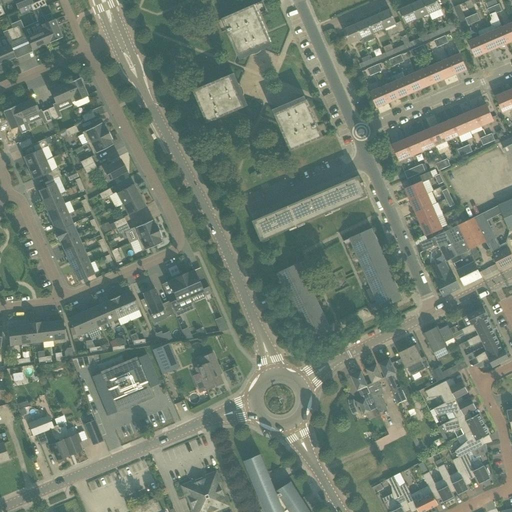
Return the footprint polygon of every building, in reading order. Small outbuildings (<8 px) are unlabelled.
[(13,0),(18,10),(33,4),(30,0),(13,0)] [(46,6),(43,0),(42,0),(30,6),(33,12),(46,6)] [(422,0),(411,5),(417,19),(429,14),(422,0)] [(441,9),(436,0),(422,0),(429,14),(441,9)] [(460,4),(454,6),(458,15),(463,13),(460,4)] [(497,5),(493,7),(495,13),(496,14),(502,11),(499,4),(497,5)] [(259,51),(258,48),(271,42),(258,12),(256,13),(253,6),(255,5),(222,19),(239,56),(252,50),(253,54),(259,51)] [(406,24),(417,19),(411,5),(400,10),(406,24)] [(493,7),(487,9),(490,15),(495,13),(493,7)] [(390,10),(379,15),(385,29),(396,24),(390,10)] [(492,26),(490,27),(492,32),(498,47),(508,43),(509,43),(503,27),(496,14),(495,13),(490,15),(491,19),(490,22),(492,26)] [(475,23),(480,20),(477,14),(471,16),(475,23)] [(379,15),(367,20),(373,34),(385,29),(379,15)] [(475,23),(471,16),(466,18),(468,25),(475,23)] [(44,18),(37,21),(37,22),(39,27),(42,25),(49,43),(62,38),(54,20),(46,24),(44,18)] [(20,20),(11,25),(12,29),(18,26),(23,37),(27,38),(32,50),(49,43),(42,25),(39,27),(37,22),(23,28),(20,20)] [(367,20),(355,25),(362,39),(364,44),(375,39),(373,34),(367,20)] [(511,23),(503,27),(509,43),(511,41),(511,23)] [(453,24),(441,29),(443,34),(455,29),(453,24)] [(355,25),(344,30),(350,44),(359,40),(362,39),(355,25)] [(18,26),(12,29),(17,40),(23,37),(18,26)] [(12,29),(7,31),(12,42),(17,40),(12,29)] [(492,32),(481,37),(487,52),(497,48),(498,48),(498,47),(492,32)] [(404,44),(398,47),(400,52),(412,47),(410,43),(406,35),(401,37),(404,44)] [(425,36),(414,41),(416,45),(427,41),(425,36)] [(448,42),(446,36),(439,38),(442,45),(448,42)] [(469,42),(476,57),(486,53),(487,52),(481,37),(469,42)] [(437,48),(442,45),(439,38),(434,41),(437,48)] [(391,44),(383,48),(385,53),(387,57),(396,54),(394,49),(393,49),(391,44)] [(0,63),(15,58),(9,45),(0,49),(0,63)] [(417,48),(420,55),(426,52),(423,45),(417,48)] [(415,57),(420,55),(417,48),(412,50),(415,57)] [(380,50),(372,53),(375,58),(377,62),(384,59),(382,55),(382,54),(380,50)] [(460,54),(448,59),(455,75),(456,75),(456,74),(466,70),(467,70),(460,54)] [(395,57),(398,64),(404,62),(401,55),(395,57)] [(392,66),(398,64),(395,57),(389,60),(392,66)] [(448,59),(437,64),(444,80),(445,79),(455,75),(448,59)] [(376,73),(379,72),(382,71),(379,64),(374,67),(376,73)] [(437,64),(426,68),(433,84),(434,84),(444,79),(437,64)] [(370,76),(376,73),(374,67),(367,69),(370,76)] [(412,67),(402,72),(402,73),(404,78),(411,94),(411,93),(421,89),(422,89),(415,73),(412,67)] [(426,68),(415,73),(422,89),(423,89),(423,88),(433,84),(426,68)] [(221,79),(194,91),(205,118),(216,113),(218,119),(233,112),(236,111),(245,107),(239,94),(242,93),(240,87),(238,87),(237,88),(231,75),(221,79)] [(79,78),(67,84),(75,101),(72,102),(71,103),(72,104),(74,109),(85,104),(82,98),(87,96),(79,78)] [(404,78),(393,82),(400,98),(410,94),(411,94),(404,78)] [(393,82),(382,87),(389,103),(399,98),(399,99),(400,98),(393,82)] [(67,84),(50,92),(56,104),(58,110),(72,104),(71,103),(72,102),(75,101),(67,84)] [(380,88),(371,92),(377,108),(378,108),(378,107),(388,103),(389,103),(382,87),(380,88)] [(496,96),(503,113),(510,110),(511,115),(511,99),(509,91),(497,96),(496,96)] [(16,107),(23,124),(26,122),(24,117),(38,112),(33,99),(16,107)] [(286,105),(288,108),(274,114),(291,151),(323,137),(318,139),(314,128),(319,126),(307,100),(294,106),(292,102),(286,105)] [(486,105),(474,110),(481,126),(494,121),(487,105),(486,105)] [(23,124),(16,107),(15,106),(3,111),(11,129),(23,124)] [(48,110),(52,121),(58,118),(54,107),(48,110)] [(55,127),(52,121),(48,110),(42,112),(49,129),(55,127)] [(470,131),(481,126),(474,110),(463,115),(470,131)] [(81,116),(84,122),(95,117),(92,111),(81,116)] [(463,115),(452,120),(458,136),(470,131),(463,115)] [(452,120),(440,125),(447,141),(458,136),(452,120)] [(83,134),(78,137),(82,146),(88,144),(108,133),(105,127),(103,128),(101,123),(82,133),(83,134)] [(440,125),(429,130),(436,146),(447,141),(440,125)] [(75,126),(64,131),(67,137),(78,132),(75,126)] [(429,130),(417,135),(424,151),(436,146),(429,130)] [(501,130),(496,132),(498,138),(504,136),(501,130)] [(108,133),(88,144),(93,155),(112,145),(110,140),(112,139),(108,133)] [(492,133),(486,136),(488,143),(495,140),(492,133)] [(417,135),(406,139),(413,156),(424,151),(417,135)] [(483,145),(488,143),(486,136),(480,138),(483,145)] [(511,137),(500,143),(506,154),(511,150),(511,137)] [(29,139),(18,144),(21,150),(32,145),(29,139)] [(35,152),(23,157),(23,158),(28,168),(46,160),(53,158),(48,146),(47,145),(46,143),(45,139),(32,145),(35,152)] [(400,161),(409,157),(413,156),(406,139),(394,145),(394,144),(393,145),(400,161)] [(469,145),(463,147),(466,154),(472,152),(469,145)] [(461,157),(466,154),(463,147),(458,150),(461,157)] [(80,162),(83,168),(94,163),(91,157),(80,162)] [(103,168),(102,168),(109,181),(110,181),(126,172),(127,172),(120,159),(119,159),(119,160),(103,168)] [(448,159),(442,161),(445,168),(451,166),(448,159)] [(46,160),(28,168),(32,179),(33,180),(45,175),(48,181),(61,176),(57,169),(51,172),(46,160)] [(439,171),(445,168),(442,161),(436,164),(439,171)] [(94,163),(83,168),(86,174),(97,168),(94,163)] [(407,179),(417,175),(420,173),(417,167),(405,172),(407,179)] [(78,177),(75,170),(66,174),(69,181),(78,177)] [(410,187),(405,189),(406,190),(411,200),(410,201),(411,201),(428,193),(432,192),(433,191),(428,180),(433,178),(433,177),(431,171),(413,179),(413,180),(415,185),(410,187)] [(444,182),(440,174),(435,176),(439,184),(444,182)] [(339,184),(324,191),(332,211),(368,196),(363,185),(364,184),(363,182),(362,183),(359,176),(343,182),(339,183),(339,184)] [(55,184),(38,191),(43,201),(59,194),(55,184)] [(122,205),(139,195),(134,185),(134,184),(116,194),(122,205)] [(113,194),(110,189),(99,194),(102,200),(113,194)] [(446,199),(451,197),(447,189),(442,191),(446,199)] [(289,206),(297,226),(332,211),(324,191),(308,197),(304,198),(304,199),(289,206)] [(428,193),(411,201),(416,212),(415,212),(416,212),(433,205),(428,193)] [(46,211),(63,204),(59,194),(43,201),(42,201),(46,211)] [(139,195),(122,205),(127,215),(127,216),(145,206),(139,195)] [(451,197),(446,199),(450,207),(455,205),(451,197)] [(502,213),(510,231),(511,230),(511,199),(498,206),(502,213)] [(51,221),(68,213),(63,204),(46,211),(51,221)] [(433,205),(416,212),(416,213),(421,224),(420,224),(421,224),(438,217),(433,205)] [(269,214),(253,221),(262,242),(297,226),(289,206),(273,213),(273,212),(268,214),(269,214)] [(493,208),(497,215),(502,213),(498,206),(493,208)] [(461,211),(456,213),(460,221),(465,219),(461,211)] [(55,231),(72,223),(68,213),(51,221),(55,231)] [(486,242),(499,269),(511,262),(511,254),(506,243),(500,246),(483,213),(475,217),(486,242)] [(438,217),(421,224),(426,235),(425,235),(426,236),(435,232),(443,228),(443,227),(438,217)] [(475,217),(446,231),(458,256),(459,256),(461,260),(454,263),(458,271),(457,271),(465,285),(481,277),(474,263),(476,262),(476,261),(481,259),(475,247),(486,242),(475,217)] [(124,218),(113,223),(116,229),(127,224),(124,218)] [(130,230),(125,232),(130,243),(137,240),(158,231),(156,224),(154,225),(152,220),(132,229),(130,230)] [(59,242),(60,242),(77,234),(72,223),(55,231),(54,231),(59,242)] [(127,224),(116,229),(119,235),(125,232),(130,230),(127,224)] [(391,304),(402,299),(399,291),(397,291),(394,285),(396,284),(393,278),(392,279),(389,273),(390,272),(388,266),(386,267),(384,260),(385,260),(383,254),(381,254),(378,248),(380,247),(377,241),(376,242),(373,236),(374,235),(372,229),(343,242),(344,242),(353,238),(378,294),(381,301),(371,305),(373,311),(391,303),(391,304)] [(137,240),(130,243),(134,254),(141,251),(142,251),(161,243),(159,238),(161,237),(158,231),(137,240)] [(419,244),(423,252),(437,245),(442,255),(435,258),(438,266),(432,269),(438,282),(437,283),(443,296),(460,288),(453,275),(452,275),(446,262),(458,256),(446,231),(419,244)] [(63,251),(81,243),(77,234),(60,242),(63,251)] [(68,261),(85,253),(81,243),(63,251),(68,261)] [(111,251),(116,262),(122,260),(117,249),(111,251)] [(85,253),(68,261),(72,271),(73,271),(90,264),(85,253)] [(297,265),(306,261),(306,260),(277,274),(311,343),(321,338),(321,337),(338,329),(336,323),(326,328),(297,265)] [(90,264),(73,271),(78,281),(94,274),(90,264)] [(189,272),(180,276),(192,303),(193,303),(190,297),(202,292),(204,296),(211,293),(205,281),(203,276),(197,279),(194,271),(189,273),(189,272)] [(173,294),(167,297),(169,301),(174,313),(174,314),(175,317),(195,309),(192,303),(180,276),(172,279),(172,280),(168,282),(173,294)] [(154,288),(142,293),(151,315),(163,310),(166,317),(174,314),(174,313),(169,301),(161,305),(154,288)] [(130,292),(120,296),(127,314),(138,309),(130,292)] [(117,318),(127,314),(120,296),(119,296),(109,300),(117,318)] [(117,318),(109,300),(109,301),(99,305),(107,323),(117,318)] [(107,323),(99,305),(89,310),(97,327),(107,323)] [(472,325),(486,318),(488,317),(484,308),(467,316),(472,325)] [(97,327),(89,310),(79,314),(87,331),(97,327)] [(76,336),(87,331),(79,314),(69,319),(76,336)] [(491,328),(486,318),(472,325),(462,329),(465,335),(477,331),(479,335),(491,328)] [(62,321),(51,322),(53,341),(64,339),(62,321)] [(29,323),(29,325),(31,343),(42,342),(43,342),(40,323),(40,322),(29,323)] [(51,322),(40,323),(43,342),(42,342),(43,348),(54,346),(53,341),(51,322)] [(227,330),(224,323),(217,326),(219,332),(227,330)] [(29,325),(18,326),(21,345),(31,343),(29,325)] [(18,326),(7,327),(10,346),(21,345),(18,326)] [(438,360),(439,360),(443,357),(449,354),(446,347),(447,346),(447,347),(456,342),(455,339),(453,335),(450,329),(448,326),(439,330),(437,327),(424,334),(434,353),(438,360)] [(455,326),(450,329),(453,335),(457,332),(458,332),(458,331),(455,326)] [(491,328),(479,335),(467,340),(468,341),(470,346),(483,342),(485,346),(497,340),(491,328)] [(189,331),(183,334),(186,340),(192,337),(189,331)] [(154,334),(158,344),(159,344),(165,341),(162,334),(161,332),(154,334)] [(133,341),(133,345),(139,344),(139,340),(136,333),(130,336),(132,342),(133,341)] [(503,351),(497,340),(485,346),(487,351),(482,353),(476,357),(479,363),(482,362),(489,359),(488,358),(503,351)] [(162,375),(179,368),(169,343),(152,350),(162,375)] [(406,347),(400,351),(401,352),(400,353),(407,368),(408,368),(411,376),(429,366),(425,357),(421,359),(414,346),(408,349),(407,349),(406,348),(407,348),(406,347)] [(504,350),(503,351),(488,358),(489,359),(493,367),(509,359),(504,350)] [(198,374),(192,376),(199,393),(206,390),(222,383),(219,375),(216,367),(218,366),(213,353),(200,358),(202,364),(196,367),(198,374)] [(144,398),(146,397),(147,396),(147,395),(148,395),(149,394),(149,392),(150,391),(150,390),(150,389),(150,388),(152,387),(151,385),(156,383),(157,385),(159,384),(147,354),(138,358),(138,360),(101,375),(101,373),(91,377),(107,416),(116,412),(116,410),(141,400),(143,399),(144,398)] [(397,388),(394,381),(392,375),(396,373),(390,359),(379,364),(391,390),(397,404),(406,400),(401,387),(397,388)] [(444,365),(442,366),(441,367),(433,371),(438,382),(445,378),(446,378),(463,369),(467,366),(465,361),(460,363),(449,369),(447,370),(444,365)] [(377,365),(367,370),(373,383),(367,386),(380,413),(388,410),(385,404),(386,404),(381,395),(384,393),(378,381),(383,379),(377,365)] [(361,372),(351,376),(358,391),(358,390),(361,397),(363,396),(365,400),(359,402),(364,414),(368,413),(368,412),(377,408),(380,413),(367,386),(361,372)] [(441,396),(445,403),(445,404),(460,397),(468,392),(463,381),(454,386),(451,379),(425,391),(429,398),(441,396)] [(462,402),(460,397),(445,404),(445,403),(434,409),(437,416),(453,412),(456,418),(456,419),(468,413),(477,409),(471,398),(462,402)] [(169,400),(163,402),(169,417),(175,415),(169,400)] [(157,422),(168,419),(165,407),(153,410),(157,422)] [(461,429),(464,434),(484,424),(485,424),(482,420),(479,414),(471,419),(468,413),(456,419),(456,418),(442,425),(446,432),(461,429)] [(49,416),(28,424),(33,436),(36,435),(43,431),(50,428),(53,427),(49,416)] [(55,419),(54,419),(57,426),(69,455),(81,450),(78,443),(81,442),(80,442),(77,434),(77,433),(76,434),(73,427),(66,430),(63,423),(66,422),(64,416),(55,419)] [(93,445),(103,441),(94,421),(85,425),(93,445)] [(490,435),(484,424),(464,434),(457,438),(461,446),(455,451),(456,452),(458,457),(459,458),(460,458),(469,453),(478,449),(483,446),(484,446),(481,439),(490,435)] [(56,442),(48,445),(51,453),(54,452),(57,460),(69,455),(57,426),(53,427),(50,428),(56,442)] [(43,431),(36,435),(40,445),(48,442),(43,431)] [(478,449),(481,456),(486,453),(483,446),(478,449)] [(469,453),(460,458),(470,478),(475,476),(480,484),(490,479),(488,475),(490,474),(487,469),(486,470),(480,459),(474,462),(469,453)] [(310,511),(300,496),(291,482),(276,491),(272,483),(261,454),(245,461),(257,492),(258,492),(265,511),(310,511)] [(470,478),(460,458),(459,458),(458,457),(454,460),(452,461),(458,472),(450,476),(449,476),(457,491),(459,495),(468,490),(467,486),(472,483),(470,478)] [(443,479),(435,483),(434,483),(441,498),(444,502),(454,497),(452,493),(457,491),(449,476),(450,476),(444,465),(437,468),(443,479)] [(428,486),(420,491),(429,510),(439,505),(437,501),(441,498),(434,483),(435,483),(429,472),(423,475),(428,486)] [(215,473),(207,476),(206,476),(206,478),(200,480),(192,484),(190,483),(182,486),(185,495),(187,496),(192,509),(192,511),(231,511),(230,509),(229,509),(228,506),(229,506),(225,497),(224,497),(218,483),(219,482),(215,473)] [(392,494),(382,499),(388,509),(389,509),(391,511),(404,511),(410,508),(399,487),(400,487),(398,483),(397,483),(394,476),(386,480),(391,486),(392,494)] [(375,493),(383,489),(380,484),(372,488),(375,493)] [(414,511),(418,510),(418,511),(424,511),(429,510),(420,491),(411,495),(406,484),(400,487),(399,487),(410,508),(411,511),(414,511)] [(161,511),(156,497),(129,509),(130,511),(161,511)]
